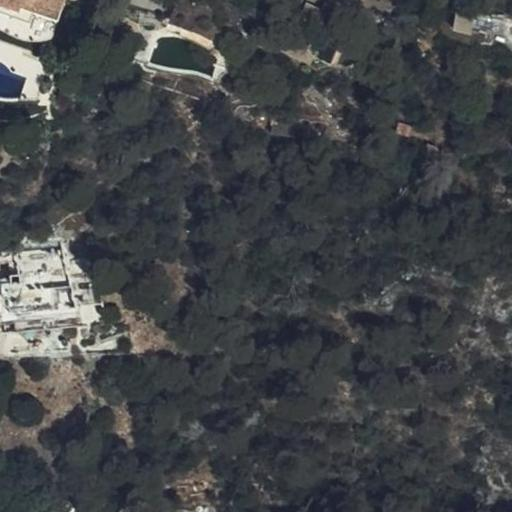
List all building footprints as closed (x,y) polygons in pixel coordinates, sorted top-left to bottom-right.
[(64,0),(0,0),(0,22),(33,42),(55,32),(64,0)] [(238,5),(225,0),(183,0),(169,42),(184,45),(197,49),(213,57),(220,54),(231,53),(230,39),(238,37),(247,29),(263,33),(259,45),(299,60),(302,54),(319,59),(323,52),(343,59),(352,37),(348,35),(356,16),(339,10),(336,17),(324,13),(311,8),(308,19),(305,22),(298,26),(294,25),(277,18),(272,21),(267,21),(255,19),(244,16),(242,17),(239,17),(236,14),(238,5)] [(327,6),(324,13),(336,17),(339,10),(327,6)] [(467,37),(473,10),(453,11),(450,32),(467,37)] [(82,310),(68,251),(21,255),(23,279),(12,281),(14,289),(10,290),(7,298),(0,304),(0,332),(8,332),(15,326),(20,318),(82,310)]
